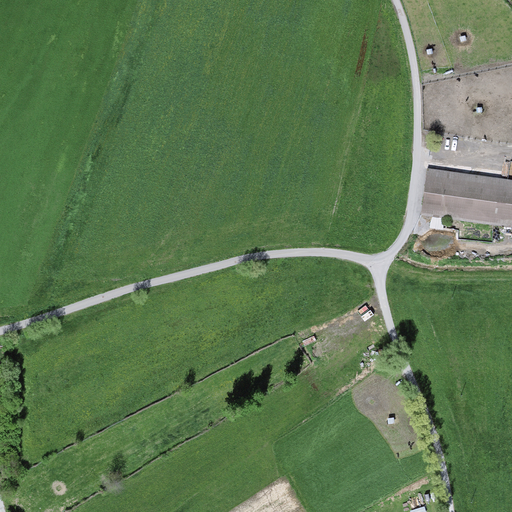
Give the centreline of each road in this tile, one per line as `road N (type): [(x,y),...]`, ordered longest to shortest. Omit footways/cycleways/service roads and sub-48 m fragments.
road 1 (track): [(378,265),(334,253),(276,252),(0,327)]
road 2 (track): [(393,0),(414,102),(403,232),(378,265)]
road 3 (track): [(378,265),(450,511)]
